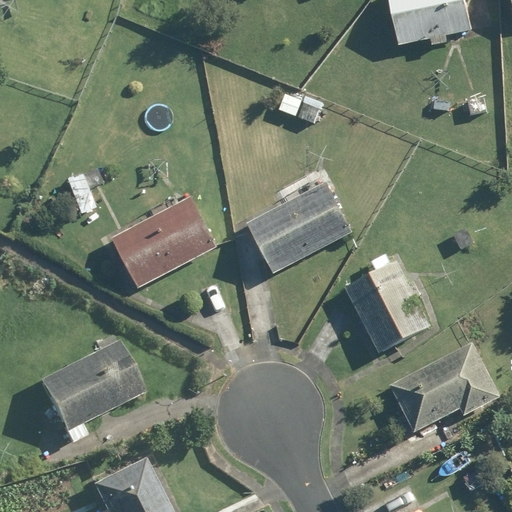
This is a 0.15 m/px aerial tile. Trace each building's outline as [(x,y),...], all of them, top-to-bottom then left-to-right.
[(429,40),(431,49),(446,46),(444,37),(472,32),(466,0),(388,0),(398,47),(429,40)] [(246,222),(275,279),(353,238),(324,182),(246,222)] [(110,238),(139,292),(221,249),(192,195),(110,238)] [(401,264),(344,290),(376,359),(433,333),(401,264)] [(118,342),(35,381),(59,433),(143,394),(118,342)] [(391,390),(415,437),(460,413),(465,422),(502,403),(473,347),(391,390)] [(165,511),(139,460),(89,486),(102,511),(165,511)]
